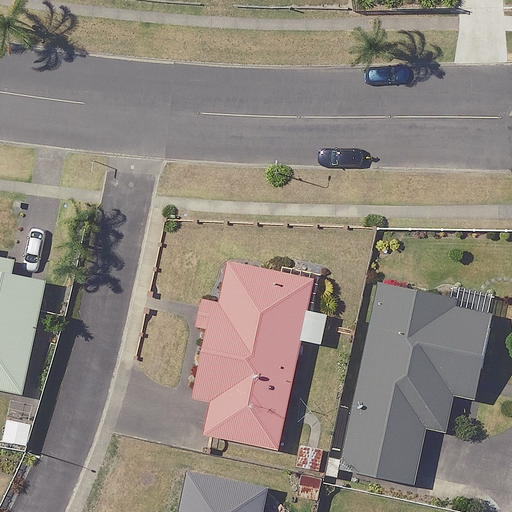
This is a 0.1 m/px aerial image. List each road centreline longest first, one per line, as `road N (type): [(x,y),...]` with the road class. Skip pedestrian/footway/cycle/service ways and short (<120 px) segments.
road 1 (residential): [(137,112),(129,198),(92,372),(36,511)]
road 2 (residential): [(137,112),(511,119)]
road 3 (residential): [(0,90),(137,112)]
